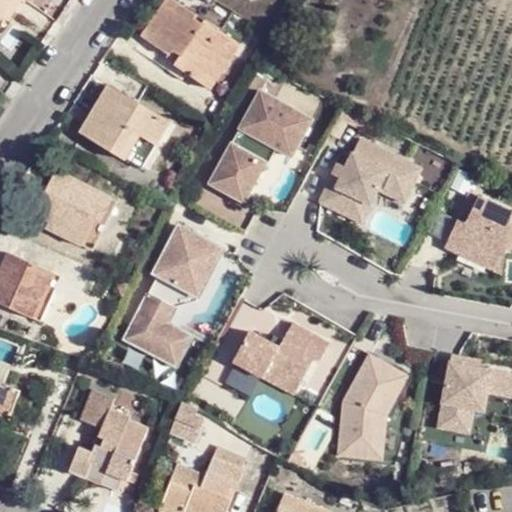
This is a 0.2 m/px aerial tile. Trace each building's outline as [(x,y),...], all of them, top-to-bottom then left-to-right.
[(0,0),(0,23),(5,15),(11,21),(24,2),(21,0),(0,0)] [(227,31),(211,22),(207,15),(181,0),(171,0),(146,38),(173,55),(178,47),(188,54),(180,65),(190,72),(206,82),(236,36),(227,31)] [(217,14),(211,22),(227,31),(231,24),(217,14)] [(245,42),(236,36),(206,82),(217,90),(245,42)] [(178,47),(173,55),(165,68),(185,81),(190,72),(180,65),(188,54),(178,47)] [(128,163),(155,116),(112,90),(84,135),(128,163)] [(313,124),(261,96),(210,188),(244,207),(266,167),(258,163),(267,147),(278,153),(292,161),(313,124)] [(176,128),(155,116),(128,163),(148,174),(176,128)] [(406,206),(423,172),(361,143),(347,171),(339,167),(320,206),(363,227),(379,194),(406,206)] [(266,167),(269,169),(278,153),(267,147),(258,163),(266,167)] [(84,242),(107,199),(60,173),(54,184),(42,178),(32,196),(43,202),(35,216),(52,224),(84,242)] [(466,227),(480,200),(471,196),(458,223),(466,227)] [(121,207),(107,199),(84,242),(52,224),(48,234),(93,258),(121,207)] [(511,215),(480,200),(466,227),(458,223),(446,250),(462,258),(468,246),(495,259),(507,251),(511,251),(511,215)] [(118,342),(176,369),(193,333),(181,328),(220,246),(174,224),(118,342)] [(501,277),(507,251),(495,259),(468,246),(462,258),(501,277)] [(0,290),(7,294),(23,262),(11,256),(0,276),(0,290)] [(70,286),(23,262),(7,294),(0,290),(0,308),(33,324),(44,302),(58,309),(70,286)] [(47,332),(58,309),(44,302),(33,324),(47,332)] [(295,399),(325,340),(290,321),(278,345),(248,330),(230,365),(295,399)] [(339,457),(388,461),(396,364),(348,360),(339,457)] [(434,429),(474,437),(482,395),(511,400),(511,372),(447,361),(434,429)] [(0,403),(11,407),(19,384),(0,378),(0,403)] [(102,416),(93,446),(95,447),(112,453),(107,466),(126,473),(145,418),(131,414),(133,405),(111,397),(115,385),(93,378),(82,409),(102,416)] [(177,407),(169,435),(194,443),(202,414),(177,407)] [(95,447),(93,446),(77,441),(68,466),(86,473),(95,447)] [(243,457),(211,447),(203,467),(178,456),(162,496),(188,504),(184,511),(222,511),(231,490),(222,487),(226,475),(235,479),(243,457)] [(126,473),(107,466),(104,475),(122,484),(126,473)] [(318,511),(320,510),(282,486),(264,511),(318,511)]
